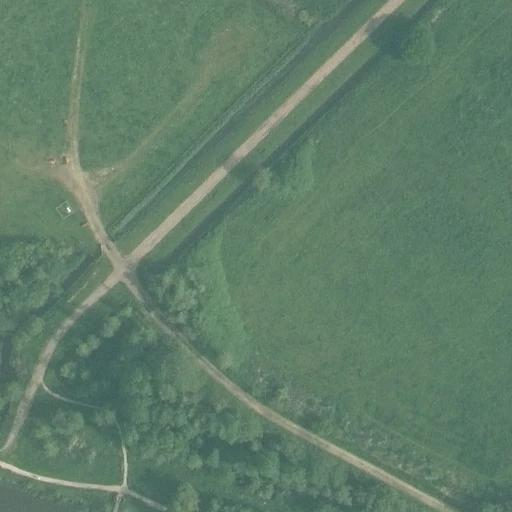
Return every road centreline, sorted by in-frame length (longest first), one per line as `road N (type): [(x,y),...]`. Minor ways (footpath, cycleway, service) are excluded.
road 1 (track): [(448,511),(237,393),(124,270)]
road 2 (unknown): [(124,270),(399,0)]
road 3 (track): [(88,0),(72,167),(124,270)]
